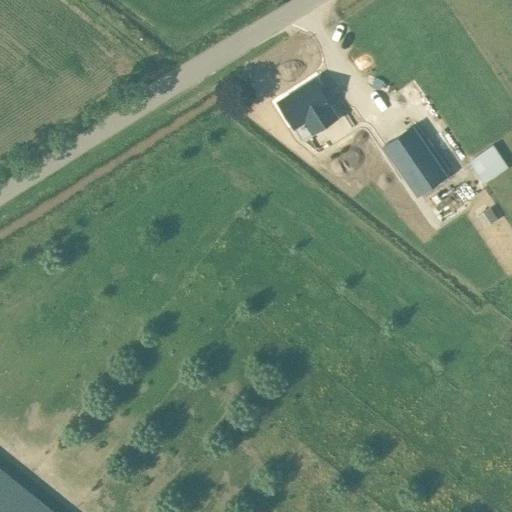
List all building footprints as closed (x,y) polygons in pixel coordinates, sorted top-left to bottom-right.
[(292,127),(292,126),(300,138),(309,133),(335,117),(327,105),(330,103),(314,78),(276,102),(292,127)] [(410,126),(383,144),(417,194),(444,176),(410,126)] [(467,157),(480,181),(506,167),(493,143),(467,157)] [(488,208),(477,216),(484,227),(495,219),(488,208)] [(0,511),(51,511),(0,470),(0,511)]
